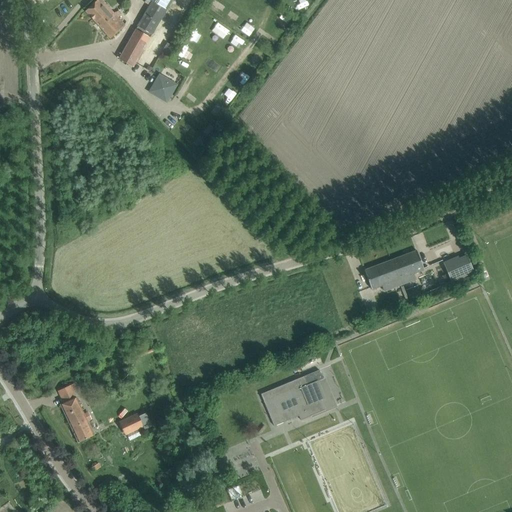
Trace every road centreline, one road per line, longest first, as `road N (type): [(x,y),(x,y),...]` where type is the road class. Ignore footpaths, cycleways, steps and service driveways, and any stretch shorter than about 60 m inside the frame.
road 1 (unclassified): [(33,295),(78,318),(119,325),(229,280),(385,238),(511,175)]
road 2 (tertiary): [(33,295),(41,248),(22,0)]
road 3 (tertiary): [(96,511),(0,369)]
